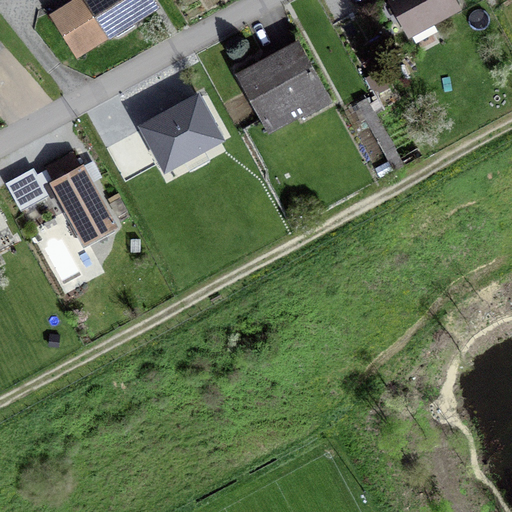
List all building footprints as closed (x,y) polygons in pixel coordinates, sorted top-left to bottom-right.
[(78,0),(54,16),(77,53),(153,6),(148,0),(78,0)] [(402,19),(408,29),(426,19),(429,23),(456,8),(452,0),(381,0),(377,2),(390,26),(402,19)] [(282,53),(280,50),(273,53),(267,57),(268,61),(240,76),(263,118),(297,100),(305,114),(329,100),(298,45),(282,53)] [(345,112),(381,179),(404,165),(367,98),(345,112)] [(167,167),(219,138),(197,99),(184,107),(146,128),(167,167)] [(114,225),(73,153),(47,168),(85,241),(114,225)]
